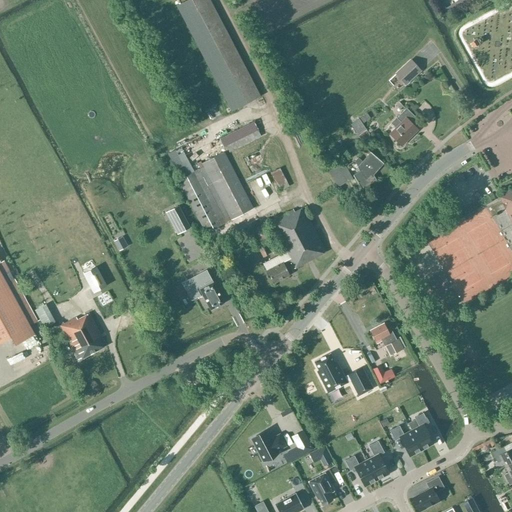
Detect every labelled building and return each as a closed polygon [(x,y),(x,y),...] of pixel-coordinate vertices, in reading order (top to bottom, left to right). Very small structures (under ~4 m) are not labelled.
[(209,0),(189,0),(177,7),(231,111),(260,96),(209,0)] [(422,72),(410,59),(394,74),(406,86),(422,72)] [(390,134),(401,146),(417,130),(410,122),(415,117),(406,108),(397,118),(396,118),(391,123),(396,128),(390,134)] [(370,119),(367,114),(350,124),(357,135),(366,130),(362,124),(370,119)] [(254,121),(219,139),(224,149),(224,148),(227,154),(261,137),(254,121)] [(231,220),(204,167),(199,169),(198,168),(193,171),(181,147),(168,154),(181,179),(178,180),(205,233),(231,220)] [(202,163),(204,167),(231,220),(253,209),(223,152),(202,163)] [(353,175),(360,188),(361,188),(361,189),(368,184),(366,180),(371,175),(372,176),(383,164),(384,164),(370,152),(362,162),(358,158),(355,162),(358,166),(357,167),(360,171),(353,175)] [(340,169),(337,165),(327,170),(337,188),(353,179),(345,166),(340,169)] [(504,195),(500,197),(511,221),(511,191),(510,189),(503,193),(504,195)] [(177,235),(190,228),(178,206),(166,213),(177,235)] [(326,252),(303,208),(294,212),(293,210),(269,222),(284,253),(263,264),(267,271),(266,271),(273,284),(289,275),(288,272),(293,269),(326,252)] [(249,233),(263,258),(266,256),(263,249),(272,244),(263,226),(249,233)] [(180,258),(171,263),(175,269),(183,264),(180,258)] [(0,342),(10,337),(15,345),(34,334),(30,326),(36,323),(3,263),(0,264),(0,342)] [(95,267),(84,273),(94,292),(106,286),(95,267)] [(210,311),(224,303),(213,282),(206,270),(182,283),(191,301),(202,295),(210,311)] [(450,286),(443,273),(435,277),(442,290),(450,286)] [(46,305),(35,310),(44,328),(55,322),(46,305)] [(106,346),(89,314),(77,320),(76,317),(64,324),(63,322),(61,323),(62,325),(60,326),(78,359),(80,358),(81,359),(106,346)] [(370,331),(377,343),(381,341),(389,356),(403,349),(398,339),(396,340),(390,328),(387,330),(383,324),(370,331)] [(330,354),(314,362),(319,371),(317,372),(328,393),(348,383),(337,361),(335,362),(330,354)] [(362,367),(348,375),(359,396),(373,389),(362,367)] [(429,423),(424,413),(414,418),(419,427),(411,431),(421,450),(433,444),(424,426),(429,423)] [(421,450),(411,431),(404,435),(399,426),(390,431),(395,441),(400,438),(410,457),(421,450)] [(256,436),(251,439),(263,461),(278,453),(277,451),(285,446),(279,435),(271,439),(266,431),(259,435),(256,436)] [(384,453),(378,441),(368,446),(374,456),(366,460),(376,480),(388,474),(379,455),(384,453)] [(297,449),(301,457),(313,451),(308,443),(297,449)] [(332,461),(324,446),(309,454),(313,462),(321,458),(324,465),(332,461)] [(503,460),(506,466),(511,463),(511,449),(506,452),(504,447),(493,452),(498,462),(503,460)] [(376,480),(366,460),(358,464),(354,456),(344,461),(350,471),(355,468),(365,487),(376,480)] [(334,491),(324,473),(308,482),(318,499),(319,499),(322,505),(332,500),(329,493),(334,491)] [(445,488),(439,476),(426,483),(430,489),(413,497),(420,511),(440,501),(436,493),(445,488)] [(296,511),(304,508),(296,493),(275,505),(278,511),(296,511)] [(479,511),(481,511),(473,497),(463,503),(468,511),(479,511)] [(266,511),(262,503),(255,507),(257,511),(266,511)]
